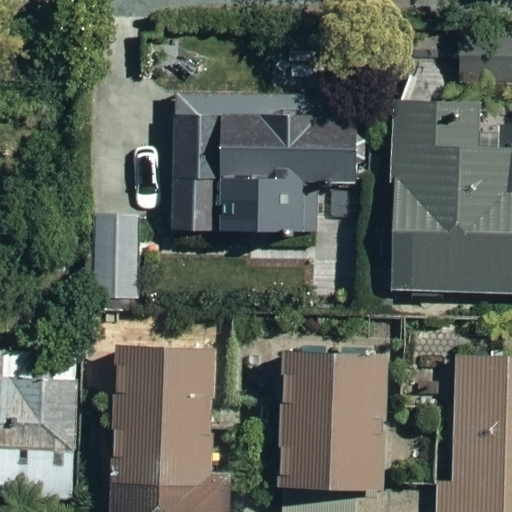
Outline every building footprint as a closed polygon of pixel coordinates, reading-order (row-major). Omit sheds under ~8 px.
[(511,25),(460,24),(459,72),(511,73),(511,25)] [(347,92),(168,95),(170,231),(314,229),(313,182),(348,182),(347,92)] [(511,294),(511,130),(498,130),(498,143),(473,143),(473,105),(391,105),(389,293),(511,294)] [(136,213),(89,214),(90,302),(137,302),(136,213)] [(72,347),(0,347),(0,495),(74,495),(72,347)] [(202,349),(108,349),(108,511),(221,511),(221,473),(202,473),(202,349)] [(374,356),(276,355),(274,511),(352,511),(353,488),(373,488),(374,356)] [(511,511),(511,355),(453,355),(454,481),(436,481),(436,511),(511,511)]
